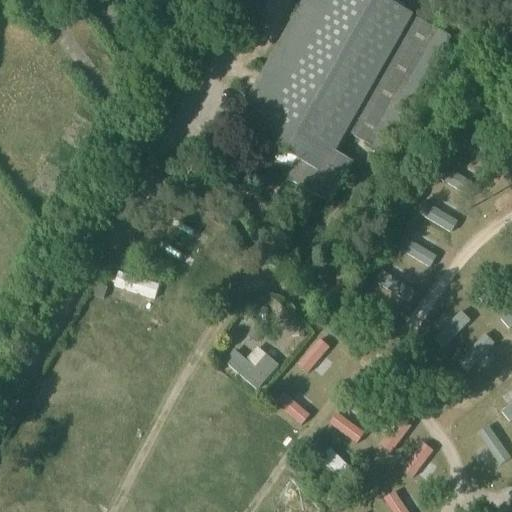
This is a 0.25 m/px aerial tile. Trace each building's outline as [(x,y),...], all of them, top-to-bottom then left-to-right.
[(385,154),(451,38),(384,0),(304,0),(233,125),(276,149),(265,168),(329,204),(339,187),(353,163),(336,154),(348,134),(385,154)] [(511,101),(511,48),(504,43),(480,82),(511,101)] [(511,101),(480,82),(461,113),(511,144),(511,101)] [(511,144),(461,113),(440,147),(496,181),(511,156),(511,144)] [(61,138),(80,149),(94,126),(75,115),(61,138)] [(496,181),(440,147),(419,182),(474,215),(496,181)] [(474,215),(419,182),(398,216),(452,248),(474,215)] [(452,248),(398,216),(375,253),(428,284),(452,248)] [(511,226),(496,239),(511,256),(511,226)] [(485,314),(511,291),(511,256),(496,239),(481,252),(453,286),(483,316),(485,314)] [(368,265),(354,287),(407,317),(427,287),(428,284),(375,253),(368,265)] [(117,273),(113,288),(142,295),(138,309),(151,312),(159,283),(117,273)] [(436,365),(483,316),(453,286),(449,291),(415,340),(436,365)] [(386,350),(407,317),(354,287),(332,323),(386,350)] [(511,291),(485,314),(483,316),(511,344),(511,291)] [(484,378),(511,358),(511,344),(483,316),(436,365),(462,395),(484,378)] [(256,343),(265,333),(257,325),(247,336),(256,343)] [(244,359),(234,350),(223,361),(255,391),(279,366),(257,346),(244,359)] [(358,459),(370,468),(386,476),(416,433),(392,413),(358,459)] [(334,448),(320,457),(340,487),(354,478),(334,448)]
